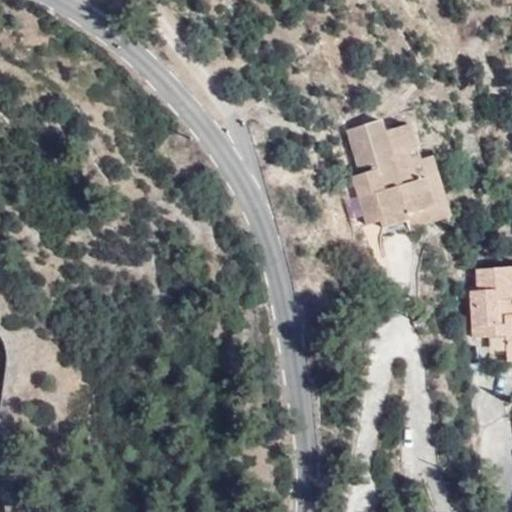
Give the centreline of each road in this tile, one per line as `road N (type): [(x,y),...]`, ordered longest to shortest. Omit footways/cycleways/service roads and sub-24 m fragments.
road 1 (tertiary): [(60,0),(180,94),(267,236),(292,338),(304,511)]
road 2 (track): [(267,236),(232,124),(137,0)]
